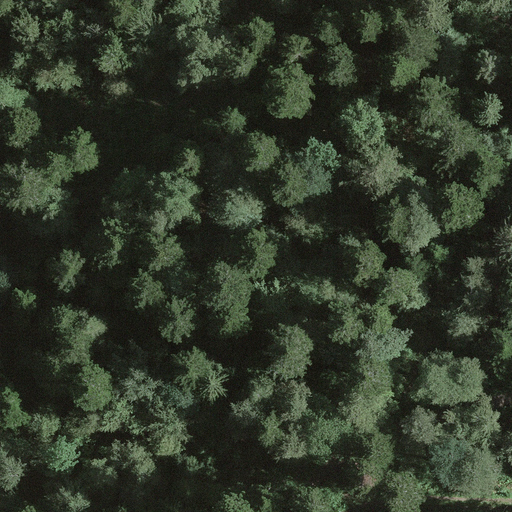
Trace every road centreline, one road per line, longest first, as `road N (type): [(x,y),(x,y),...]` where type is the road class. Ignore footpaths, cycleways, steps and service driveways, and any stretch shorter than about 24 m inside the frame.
road 1 (track): [(280,0),(94,197),(0,270)]
road 2 (track): [(296,511),(327,467),(409,422),(511,395)]
road 3 (track): [(362,511),(381,501),(511,505)]
